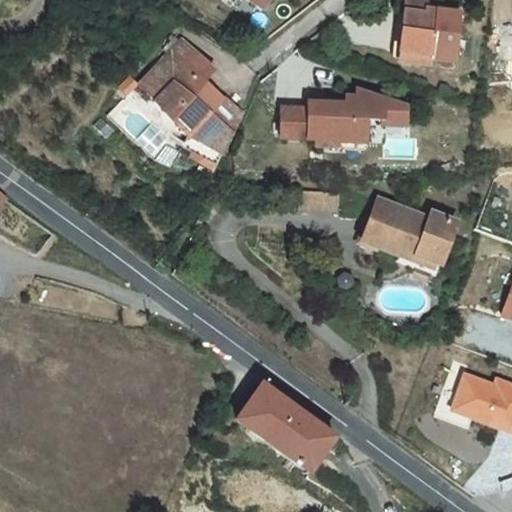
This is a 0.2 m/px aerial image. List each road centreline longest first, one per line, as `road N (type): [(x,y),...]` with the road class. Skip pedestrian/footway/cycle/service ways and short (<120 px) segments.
road 1 (secondary): [(189,309),(462,511)]
road 2 (secondary): [(0,174),(189,309)]
road 3 (unclassified): [(189,309),(143,305),(0,264)]
